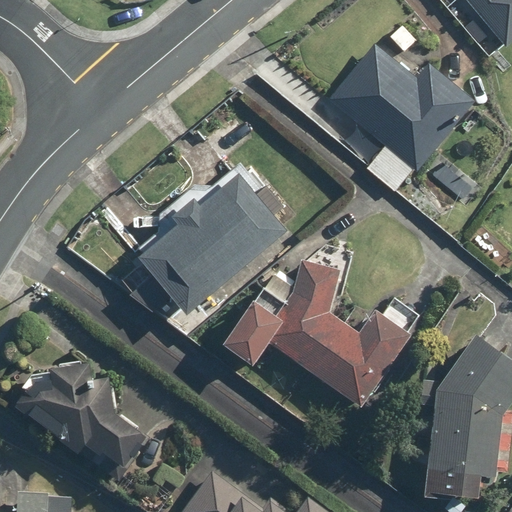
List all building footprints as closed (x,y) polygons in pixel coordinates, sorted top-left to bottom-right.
[(511,0),(468,0),(507,44),(511,40),(511,0)] [(414,166),(418,169),(477,95),(430,58),(417,74),(375,40),(328,98),(385,143),(367,166),(396,189),(414,166)] [(139,252),(189,310),(291,224),(241,166),(139,252)] [(332,309),(342,266),(302,257),(295,289),(280,311),(255,294),(224,339),(254,360),(269,339),(362,403),(412,331),(376,305),(360,328),(332,309)] [(511,400),(511,353),(476,329),(439,385),(429,492),(480,496),(482,470),(498,472),(504,413),(511,400)] [(30,372),(16,404),(127,478),(154,438),(115,411),(113,372),(95,372),(94,359),(51,360),(52,372),(30,372)] [(334,511),(306,493),(294,511),(270,495),(265,503),(208,465),(178,510),(180,511),(334,511)] [(0,511),(75,511),(76,496),(50,495),(50,489),(19,487),(18,507),(0,506),(0,511)]
